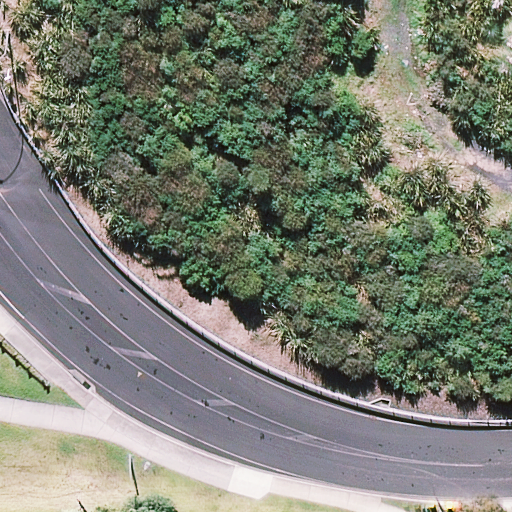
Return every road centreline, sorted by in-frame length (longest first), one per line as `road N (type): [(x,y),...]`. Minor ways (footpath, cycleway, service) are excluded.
road 1 (unclassified): [(511,464),(377,458),(300,440),(224,408),(134,354),(24,244)]
road 2 (track): [(389,0),(396,69),(430,133),(487,188),(511,187)]
